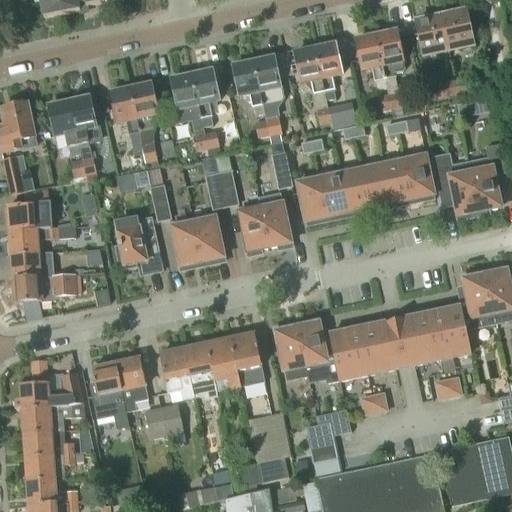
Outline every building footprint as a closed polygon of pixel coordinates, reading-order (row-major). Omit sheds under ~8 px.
[(40,0),(44,21),(81,13),(80,5),(87,3),(88,8),(124,1),(124,0),(40,0)] [(453,16),(441,19),(448,54),(474,48),(466,13),(463,14),(460,12),(454,14),(453,16)] [(419,24),(415,24),(423,59),(448,54),(441,19),(429,22),(426,20),(420,21),(419,24)] [(397,34),(376,39),(387,91),(389,97),(392,112),(404,110),(400,95),(399,95),(396,83),(397,83),(396,80),(403,79),(406,75),(397,34)] [(376,39),(355,44),(362,73),(372,71),(375,84),(376,84),(378,93),(387,91),(376,39)] [(336,48),(315,52),(327,108),(336,106),(335,103),(337,102),(334,93),(332,79),(343,77),(336,48)] [(315,52),(294,57),(300,86),(311,84),(317,110),(327,108),(315,52)] [(266,124),(270,138),(271,147),(283,145),(278,121),(277,122),(276,119),(278,118),(275,106),(280,105),(283,101),(274,61),(254,65),(265,117),(266,124)] [(254,65),(232,70),(239,100),(249,98),(252,111),(254,110),(256,119),(265,117),(254,65)] [(213,74),(192,78),(203,131),(214,129),(209,106),(220,104),(213,74)] [(192,78),(171,83),(178,113),(188,111),(193,133),(203,131),(192,78)] [(466,81),(455,83),(458,98),(469,95),(466,81)] [(455,83),(435,87),(438,102),(458,98),(455,83)] [(152,87),(131,92),(146,165),(158,163),(155,148),(154,146),(154,144),(153,141),(153,138),(154,134),(154,133),(155,130),(155,129),(156,128),(156,125),(156,122),(156,121),(156,118),(158,117),(152,87)] [(131,92),(110,96),(116,126),(126,124),(129,137),(132,153),(135,168),(146,165),(131,92)] [(389,97),(377,100),(381,115),(392,112),(389,97)] [(82,164),(85,178),(86,182),(89,182),(89,184),(98,183),(93,161),(92,161),(89,146),(99,144),(98,141),(101,141),(99,129),(96,129),(90,101),(69,105),(78,148),(82,164)] [(328,111),(331,125),(332,131),(353,126),(348,104),(328,109),(328,111)] [(69,105),(48,110),(54,139),(65,137),(67,150),(78,148),(69,105)] [(470,105),(457,108),(460,120),(473,118),(470,105)] [(26,106),(2,112),(6,132),(3,133),(6,146),(34,140),(26,106)] [(328,111),(317,113),(320,128),(331,125),(328,111)] [(266,124),(255,126),(258,141),(270,138),(266,124)] [(405,124),(385,128),(388,138),(407,134),(405,124)] [(362,128),(342,132),(344,142),(364,138),(362,128)] [(216,135),(204,137),(207,152),(219,149),(216,135)] [(204,137),(193,139),(197,154),(207,152),(204,137)] [(321,142),(301,146),(303,156),(323,152),(321,142)] [(497,192),(494,177),(508,174),(503,148),(484,152),(486,162),(469,166),(479,215),(501,210),(500,207),(504,206),(501,191),(497,192)] [(284,156),(272,159),(279,191),(291,188),(284,156)] [(479,215),(469,166),(451,170),(449,157),(432,161),(438,188),(450,186),(458,223),(471,220),(470,216),(479,215)] [(318,181),(297,186),(306,228),(319,225),(318,222),(336,218),(337,221),(361,216),(361,213),(378,209),(379,212),(404,207),(403,204),(421,200),(421,203),(434,201),(425,158),(341,176),(340,171),(317,176),(318,181)] [(15,160),(3,163),(11,198),(32,194),(28,173),(18,175),(15,160)] [(82,164),(70,166),(74,181),(85,178),(82,164)] [(147,174),(133,177),(136,190),(149,187),(147,174)] [(230,175),(206,180),(213,212),(237,207),(230,175)] [(163,189),(151,192),(158,224),(170,221),(163,189)] [(27,197),(27,208),(7,209),(9,234),(51,231),(48,193),(27,197)] [(259,208),(238,212),(248,259),(261,256),(260,252),(278,249),(279,252),(292,249),(282,203),(278,204),(277,198),(258,202),(259,208)] [(224,264),(215,220),(211,221),(210,218),(193,222),(202,265),(211,263),(211,266),(224,264)] [(161,273),(150,221),(138,224),(137,220),(115,225),(119,247),(118,247),(118,250),(116,250),(118,263),(123,262),(125,273),(138,270),(137,266),(145,264),(147,276),(161,273)] [(202,265),(193,222),(175,226),(176,229),(171,230),(181,273),(194,270),(193,267),(202,265)] [(75,230),(58,231),(9,234),(10,258),(38,256),(37,242),(76,241),(75,230)] [(94,251),(109,247),(104,230),(89,235),(94,251)] [(38,256),(10,258),(12,281),(75,278),(75,277),(61,278),(61,268),(39,269),(38,256)] [(475,275),(462,278),(471,322),(475,321),(477,329),(511,321),(511,319),(511,313),(511,298),(510,290),(511,289),(511,279),(511,274),(507,275),(507,272),(476,279),(475,275)] [(75,278),(12,281),(14,306),(62,303),(62,299),(77,298),(75,278)] [(93,295),(96,309),(107,307),(110,306),(107,292),(93,295)] [(335,336),(330,337),(340,384),(405,370),(470,356),(460,309),(454,311),(454,310),(436,311),(436,314),(428,316),(426,313),(409,319),(409,320),(395,323),(380,326),(362,327),(362,330),(353,332),(352,329),(335,335),(335,336)] [(287,328),(274,331),(283,374),(288,373),(289,382),(308,378),(307,372),(324,369),(323,366),(327,365),(318,321),(305,324),(306,328),(288,331),(287,328)] [(253,336),(229,341),(240,389),(264,384),(253,336)] [(229,341),(206,346),(215,387),(216,394),(240,389),(229,341)] [(206,346),(183,351),(193,399),(203,397),(202,390),(215,387),(206,346)] [(183,351),(159,357),(167,397),(181,395),(182,402),(193,399),(183,351)] [(139,361),(115,366),(126,414),(136,412),(134,404),(147,401),(145,388),(139,361)] [(41,364),(30,364),(31,379),(42,379),(41,364)] [(94,387),(89,388),(96,419),(114,415),(118,430),(128,428),(125,414),(126,414),(115,366),(91,371),(94,387)] [(20,402),(15,403),(15,413),(21,412),(83,408),(75,376),(63,379),(64,394),(62,396),(48,397),(47,378),(42,379),(31,379),(32,387),(19,388),(20,402)] [(457,381),(436,386),(439,402),(461,397),(457,381)] [(510,399),(498,401),(503,425),(511,423),(511,386),(508,387),(510,399)] [(383,397),(362,401),(365,418),(387,413),(383,397)] [(275,401),(259,405),(263,418),(278,414),(275,401)] [(177,406),(143,414),(149,443),(184,435),(177,406)] [(83,408),(21,412),(23,436),(64,433),(63,420),(86,418),(83,408)] [(259,466),(234,472),(238,491),(289,479),(285,459),(290,458),(280,415),(248,423),(259,466)] [(330,426),(306,431),(314,466),(338,461),(330,426)] [(23,436),(24,460),(74,456),(74,446),(65,446),(64,433),(23,436)] [(511,455),(508,439),(473,447),(485,501),(511,495),(511,455)] [(94,455),(91,444),(79,445),(80,456),(83,456),(94,455)] [(485,501),(473,447),(440,454),(452,508),(485,501)] [(74,456),(24,460),(26,484),(67,481),(66,468),(75,467),(75,465),(83,465),(83,456),(74,456)] [(322,511),(321,511),(443,511),(432,456),(315,482),(315,483),(316,485),(322,511)] [(294,471),(298,484),(310,482),(307,468),(294,471)] [(67,481),(26,484),(28,508),(78,504),(77,493),(68,494),(67,481)] [(302,485),(270,491),(273,506),(297,501),(296,496),(303,495),(306,511),(319,511),(322,511),(316,485),(315,483),(302,487),(302,485)] [(232,487),(178,496),(179,511),(180,511),(235,499),(232,487)] [(270,491),(225,501),(226,511),(273,511),(273,506),(270,491)] [(146,511),(145,502),(119,508),(119,511),(146,511)]
